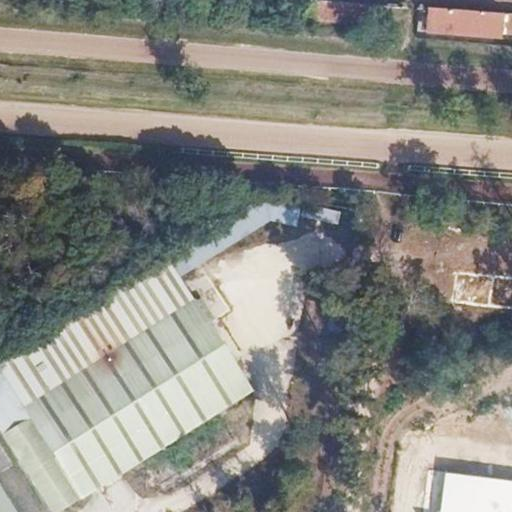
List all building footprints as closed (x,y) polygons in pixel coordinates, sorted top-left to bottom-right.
[(309,2),(307,20),(382,26),(384,8),(309,2)] [(425,11),(424,33),(498,39),(499,32),(500,18),(425,11)] [(511,18),(500,18),(499,32),(511,33),(511,18)] [(171,245),(56,317),(59,322),(67,334),(182,262),(171,245)] [(511,279),(454,274),(451,303),(511,308),(511,279)] [(23,402),(18,405),(74,492),(245,386),(191,299),(23,402)] [(59,322),(0,359),(0,432),(48,508),(74,492),(18,405),(23,402),(7,376),(69,337),(67,334),(59,322)] [(11,511),(0,494),(0,511),(11,511)]
